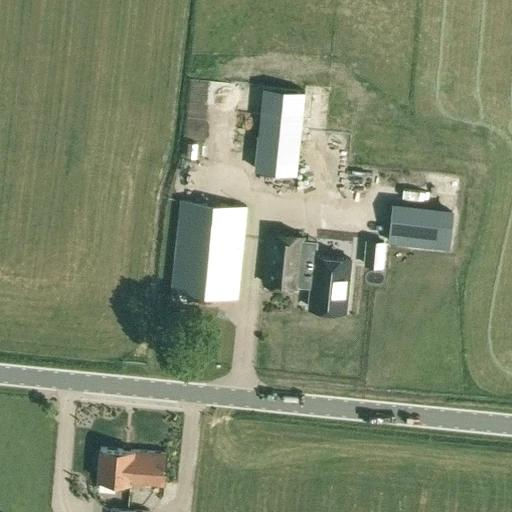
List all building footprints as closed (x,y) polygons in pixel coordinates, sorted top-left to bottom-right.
[(264,86),(255,168),(296,172),(304,90),(264,86)] [(182,200),(172,290),(237,297),(246,206),(182,200)] [(454,209),(394,203),(390,243),(450,249),(454,209)] [(269,233),(264,283),(300,287),(300,286),(312,287),(310,307),(345,311),(350,258),(315,255),(315,256),(303,255),(305,237),(269,233)] [(384,242),(368,240),(366,264),(382,265),(384,242)] [(289,292),(289,304),(305,303),(304,291),(289,292)] [(101,447),(98,480),(165,485),(167,453),(101,447)]
